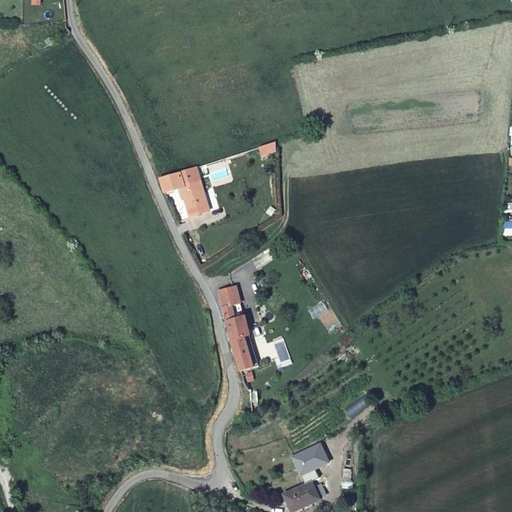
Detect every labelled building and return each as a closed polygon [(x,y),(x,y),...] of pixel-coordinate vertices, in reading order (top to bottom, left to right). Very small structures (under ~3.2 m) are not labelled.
[(280,145),(263,150),(266,157),(280,152),(280,145)] [(186,195),(189,205),(209,200),(200,170),(163,180),(168,194),(181,189),(183,195),(186,195)] [(209,200),(189,205),(193,218),(213,212),(209,200)] [(253,334),(235,273),(219,283),(243,371),(256,367),(248,336),(253,334)] [(269,387),(260,390),(261,398),(272,395),(269,387)] [(298,511),(319,503),(310,484),(282,497),(288,511),(298,511)]
